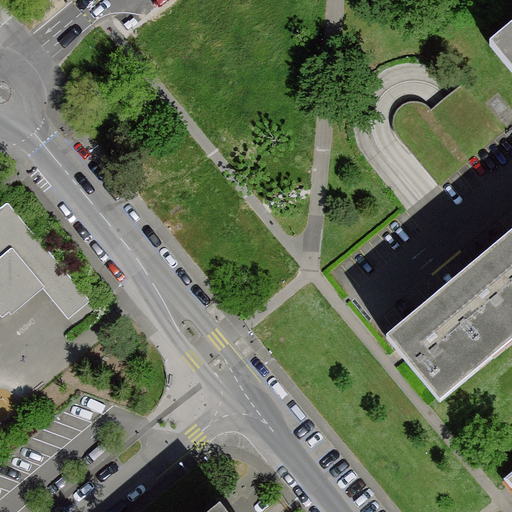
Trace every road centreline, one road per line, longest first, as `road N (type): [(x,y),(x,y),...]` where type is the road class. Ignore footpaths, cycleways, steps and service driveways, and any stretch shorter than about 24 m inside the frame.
road 1 (residential): [(242,398),(0,100)]
road 2 (residential): [(93,511),(242,398)]
road 3 (residential): [(338,511),(242,398)]
road 4 (residential): [(0,95),(98,0)]
